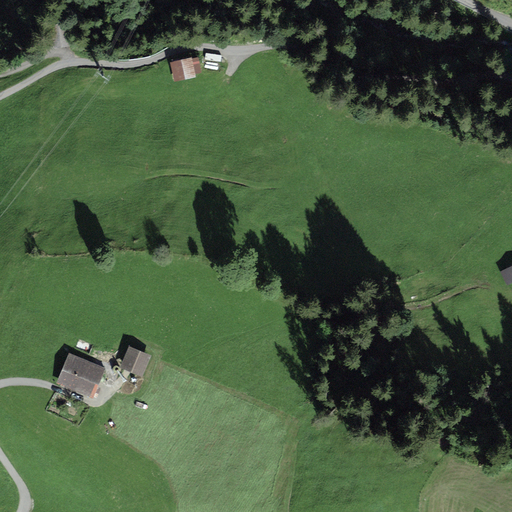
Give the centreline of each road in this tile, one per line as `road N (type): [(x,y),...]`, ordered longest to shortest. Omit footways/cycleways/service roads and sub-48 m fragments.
road 1 (unclassified): [(0,98),(76,62),(131,65),(181,52),(258,48),(294,51),(350,73),(511,79)]
road 2 (track): [(125,378),(104,403),(92,405),(55,389),(0,387)]
